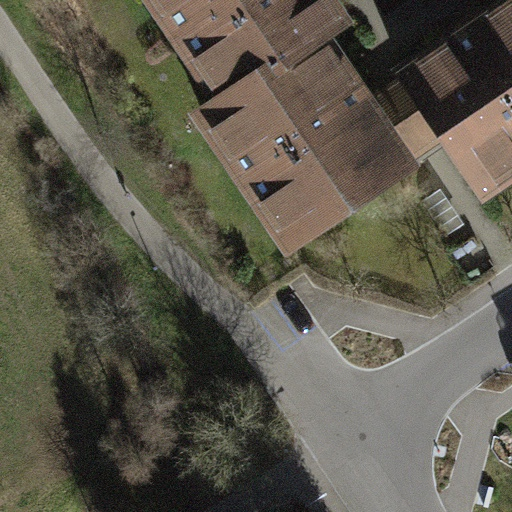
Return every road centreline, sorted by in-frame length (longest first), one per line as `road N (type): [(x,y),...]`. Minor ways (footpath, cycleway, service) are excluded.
road 1 (residential): [(390,511),(369,437),(408,384),(511,301)]
road 2 (track): [(369,437),(232,511)]
